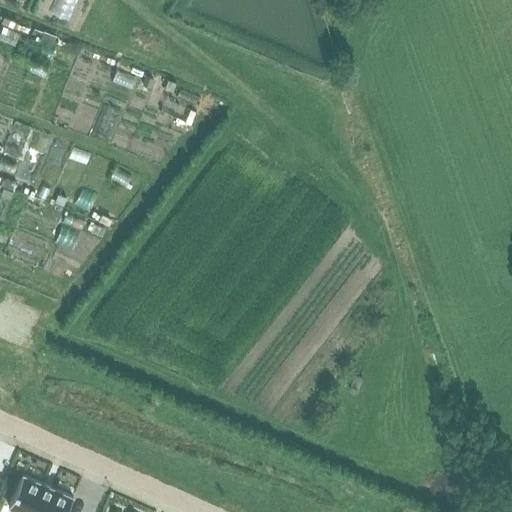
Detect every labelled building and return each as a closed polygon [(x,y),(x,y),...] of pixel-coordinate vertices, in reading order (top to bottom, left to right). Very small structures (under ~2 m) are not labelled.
[(112,89),(135,94),(141,69),(119,63),(112,89)] [(229,135),(130,279),(165,303),(264,159),(229,135)] [(80,197),(92,202),(99,188),(86,183),(80,197)] [(64,220),(63,238),(80,239),(81,221),(64,220)] [(23,473),(8,505),(23,511),(66,511),(73,496),(23,473)]
